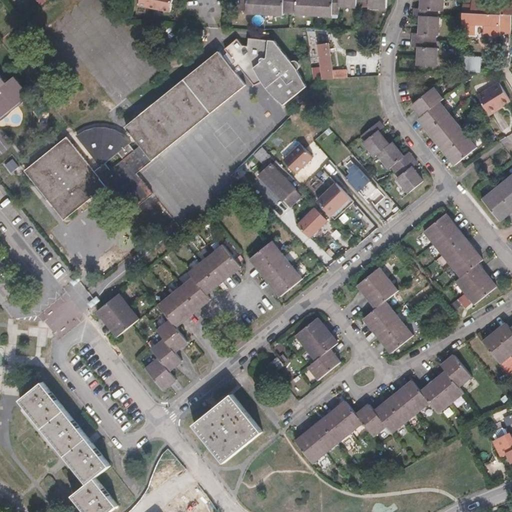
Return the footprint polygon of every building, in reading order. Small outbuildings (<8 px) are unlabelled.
[(171,12),(173,0),(139,0),(139,5),(171,12)] [(356,7),(357,0),(364,1),(370,1),(370,8),(387,9),(387,0),(240,0),(241,9),(247,9),(247,13),(266,14),(283,15),(283,11),(290,12),(296,12),(297,14),(314,15),(332,16),(332,13),(339,13),(340,6),(356,7)] [(421,0),(421,9),(415,8),(415,15),(421,16),(420,34),(414,34),(413,41),(413,47),(419,47),(418,66),(437,67),(438,49),(434,48),(434,42),(435,35),(439,34),(440,17),(435,17),(436,10),(444,10),(444,0),(421,0)] [(511,2),(473,1),(473,0),(464,0),(463,13),(504,15),(511,15),(511,2)] [(503,36),(504,15),(463,13),(463,18),(462,34),(474,35),(475,23),(487,23),(486,36),(503,36)] [(334,71),(330,43),(319,45),(324,79),(348,77),(347,70),(334,71)] [(480,73),(480,58),(461,57),(460,71),(480,73)] [(7,83),(0,75),(0,118),(29,95),(15,77),(7,83)] [(278,85),(272,78),(262,82),(264,83),(270,91),(276,91),(276,89),(278,85)] [(511,101),(501,85),(479,98),(490,116),(499,110),(498,109),(511,101)] [(478,147),(440,102),(444,99),(434,87),(413,105),(422,116),(419,120),(456,165),(478,147)] [(161,155),(212,113),(196,95),(146,136),(161,155)] [(404,156),(393,142),(391,144),(379,131),(384,127),(379,121),(364,134),(380,153),(392,166),(396,171),(401,176),(413,190),(424,182),(413,167),(418,163),(413,157),(409,152),(404,156)] [(73,133),(25,168),(63,219),(111,183),(99,167),(130,144),(116,123),(105,131),(98,122),(77,138),(73,133)] [(392,166),(380,153),(364,134),(363,135),(367,140),(364,143),(375,157),(378,154),(389,168),(392,166)] [(301,144),(285,160),(297,173),(314,157),(301,144)] [(303,196),(291,184),(271,164),(260,176),(284,201),(285,199),(292,206),(303,196)] [(353,174),(347,179),(366,199),(377,189),(355,165),(349,170),(353,174)] [(511,175),(483,200),(500,221),(511,211),(511,175)] [(315,176),(307,184),(314,191),(323,182),(315,176)] [(413,190),(401,176),(398,179),(409,193),(413,190)] [(336,183),(318,200),(332,215),(351,198),(336,183)] [(311,237),(327,221),(315,209),(298,225),(311,237)] [(479,264),(484,260),(447,214),(425,232),(462,277),(457,281),(476,304),(497,287),(479,264)] [(273,241),(251,259),(282,297),(304,279),(273,241)] [(208,295),(242,267),(224,245),(190,273),(194,277),(159,305),(171,321),(159,331),(165,339),(152,350),(160,358),(147,368),(164,390),(177,380),(170,371),(183,361),(176,352),(189,342),(177,327),(211,299),(208,295)] [(377,309),(364,319),(392,353),(414,335),(386,301),(399,291),(381,268),(358,286),(377,309)] [(141,319),(120,293),(98,311),(118,336),(141,319)] [(464,294),(458,300),(466,309),(472,303),(464,294)] [(339,343),(318,318),(296,335),(317,360),(309,367),(319,379),(341,362),(331,349),(339,343)] [(511,327),(511,328),(506,323),(484,342),(501,364),(511,355),(511,327)] [(370,404),(356,415),(346,401),(316,425),(333,447),(363,423),(374,437),(388,426),(393,432),(431,402),(439,413),(464,393),(459,387),(472,376),(455,355),(442,365),(446,371),(421,391),(413,381),(375,410),(370,404)] [(285,365),(278,357),(270,364),(277,372),(285,365)] [(111,466),(43,382),(21,400),(89,484),(74,496),(87,511),(110,511),(118,506),(96,478),(111,466)] [(263,432),(233,394),(221,404),(250,442),(263,432)] [(250,442),(221,404),(195,425),(225,462),(250,442)] [(333,447),(316,425),(296,441),(314,463),(333,447)]
